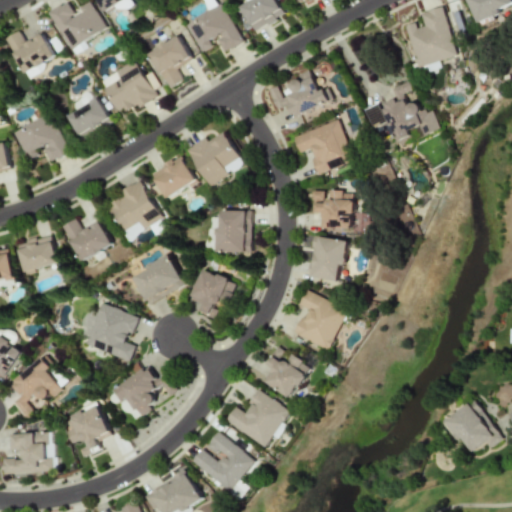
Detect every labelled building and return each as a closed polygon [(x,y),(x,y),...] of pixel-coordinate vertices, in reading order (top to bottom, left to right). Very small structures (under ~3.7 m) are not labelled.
[(106,28),(90,1),(75,10),(68,0),(48,12),(70,49),(106,28)] [(97,0),(104,11),(123,0),(97,0)] [(284,14),(276,0),(250,0),(240,6),(254,31),(284,14)] [(307,0),(287,0),(292,9),(307,0)] [(511,4),(511,0),(469,0),(478,23),(502,14),(500,9),(511,4)] [(185,24),(201,52),(212,46),(209,40),(216,36),(225,52),(242,42),(221,4),(185,24)] [(421,13),(424,26),(416,28),(415,22),(405,25),(418,67),(457,55),(443,6),(421,13)] [(56,57),(42,31),(24,41),(19,31),(6,38),(25,74),(56,57)] [(192,59),(178,35),(148,53),(169,88),(183,80),(176,69),(192,59)] [(99,81),(119,113),(135,104),(138,108),(157,97),(135,59),(99,81)] [(330,101),(325,88),(318,91),(310,71),(288,80),(294,92),(282,97),(277,86),(267,91),(280,122),(330,101)] [(381,104),(398,145),(412,139),(409,131),(420,126),(424,136),(441,129),(432,110),(424,113),(418,101),(407,106),(402,94),(413,89),(410,80),(390,88),(395,98),(381,104)] [(83,139),(112,122),(97,97),(68,115),(83,139)] [(13,131),(28,160),(39,155),(36,150),(43,147),(50,162),(69,152),(50,113),(13,131)] [(293,136),(299,152),(312,148),(315,158),(312,158),(317,174),(353,161),(339,120),(293,136)] [(186,148),(209,186),(244,165),(224,131),(207,141),(205,137),(186,148)] [(0,171),(10,169),(5,142),(0,143),(0,171)] [(165,199),(196,182),(182,156),(151,172),(165,199)] [(162,218),(140,182),(106,202),(123,232),(127,230),(131,237),(162,218)] [(353,229),(353,191),(326,191),(311,190),(311,212),(320,212),(319,228),(353,229)] [(250,210),(219,211),(219,229),(215,229),(216,253),(251,252),(250,210)] [(81,261),(113,246),(100,219),(81,228),(77,219),(63,225),(81,261)] [(59,263),(51,234),(18,244),(26,273),(59,263)] [(307,276),(338,282),(341,265),(344,266),(349,241),(314,235),(307,276)] [(0,249),(0,280),(14,278),(9,248),(0,249)] [(185,285),(169,255),(132,275),(148,304),(185,285)] [(201,269),(189,304),(202,308),(200,312),(213,317),(218,303),(227,306),(236,282),(201,269)] [(347,309),(305,291),(299,305),(306,308),(295,334),(330,350),(347,309)] [(86,345),(130,361),(136,345),(128,343),(138,316),(102,303),(86,345)] [(0,377),(5,380),(22,351),(0,337),(0,377)] [(292,398),(311,366),(291,354),(286,363),(279,359),(284,351),(279,348),(261,379),(292,398)] [(11,383),(21,395),(13,402),(26,418),(34,411),(26,403),(36,394),(44,403),(62,388),(46,370),(50,367),(42,357),(11,383)] [(111,390),(119,402),(128,396),(140,415),(159,402),(152,392),(163,384),(169,394),(178,388),(167,371),(156,378),(148,366),(111,390)] [(235,407),(225,423),(267,447),(289,409),(257,390),(245,412),(235,407)] [(502,439),(474,400),(446,421),(461,441),(464,439),(474,453),(486,444),(489,448),(502,439)] [(110,436),(97,404),(63,418),(74,443),(82,439),(85,446),(79,449),(83,457),(101,449),(98,441),(110,436)] [(9,433),(10,450),(22,449),(23,458),(3,459),(3,474),(54,472),(53,432),(9,433)] [(201,449),(191,462),(231,491),(254,459),(217,432),(208,445),(224,456),(219,462),(201,449)] [(144,494),(153,511),(159,507),(161,511),(188,511),(186,509),(203,499),(186,470),(144,494)] [(140,511),(138,503),(121,509),(122,511),(140,511)]
